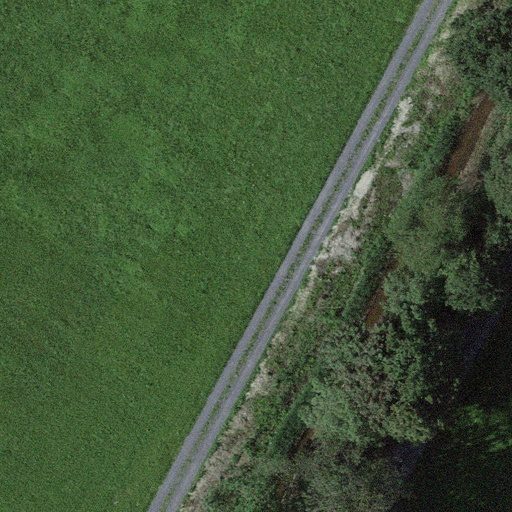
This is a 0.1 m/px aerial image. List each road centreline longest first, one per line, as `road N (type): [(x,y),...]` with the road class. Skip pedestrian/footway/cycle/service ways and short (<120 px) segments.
road 1 (track): [(174,511),(449,0)]
road 2 (track): [(511,275),(383,511)]
